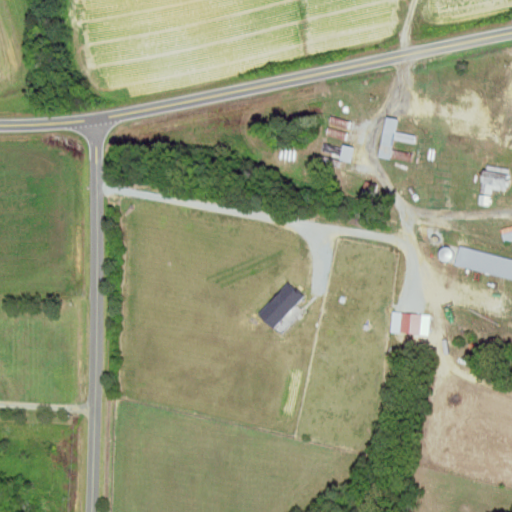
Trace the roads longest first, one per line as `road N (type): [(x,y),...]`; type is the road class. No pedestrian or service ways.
road 1 (residential): [(511,30),(169,104),(0,123)]
road 2 (residential): [(91,511),(97,117)]
